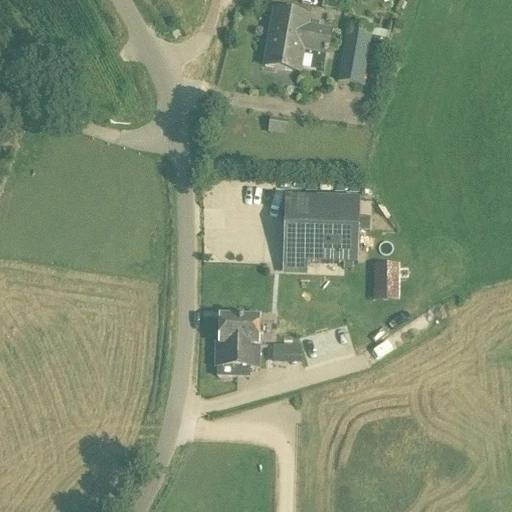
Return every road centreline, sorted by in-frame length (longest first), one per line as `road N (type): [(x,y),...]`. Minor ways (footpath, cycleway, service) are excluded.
road 1 (unclassified): [(140,511),(171,445),(183,382),(188,226),(169,111),(119,0)]
road 2 (unknown): [(0,91),(174,142)]
